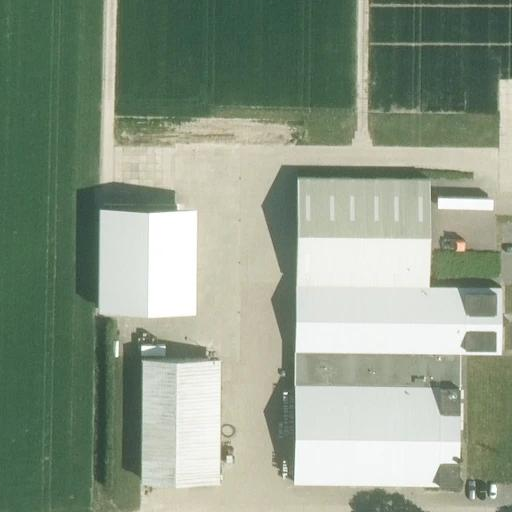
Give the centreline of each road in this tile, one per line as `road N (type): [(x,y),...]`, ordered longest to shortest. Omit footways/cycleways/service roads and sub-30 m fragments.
road 1 (track): [(363,0),(362,158)]
road 2 (track): [(107,154),(111,0)]
